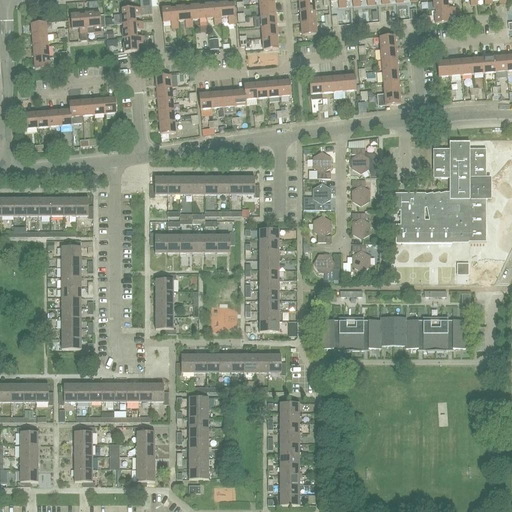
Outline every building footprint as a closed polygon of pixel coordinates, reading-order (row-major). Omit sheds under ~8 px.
[(330,0),(331,3),(339,2),(339,9),(346,9),(345,0),(330,0)] [(345,0),(346,9),(347,9),(346,2),(353,1),(354,8),(360,8),(359,0),(345,0)] [(435,0),(436,3),(434,3),(435,11),(449,10),(449,9),(448,2),(455,2),(454,0),(435,0)] [(300,14),(316,13),(315,2),(300,3),(300,14)] [(221,19),(220,5),(219,5),(219,7),(214,7),(214,6),(206,6),(207,20),(208,20),(214,20),(215,27),(222,26),(222,19),(221,19)] [(236,25),(235,8),(235,5),(228,6),(228,5),(220,5),(221,19),(222,19),(229,19),(229,25),(236,25)] [(260,6),(261,18),(276,16),(275,5),(260,6)] [(206,6),(205,6),(205,8),(200,8),(200,7),(191,8),(192,22),(193,22),(200,21),(201,28),(208,27),(208,20),(207,20),(206,6)] [(114,17),(115,26),(137,24),(137,23),(143,23),(136,23),(135,16),(152,15),(151,8),(122,10),(123,16),(114,17)] [(191,8),(191,9),(185,9),(185,8),(177,9),(178,23),(179,23),(186,22),(187,29),(194,28),(193,22),(192,22),(191,8)] [(162,10),(163,24),(172,23),(172,30),(180,29),(179,23),(178,23),(177,9),(176,9),(176,10),(171,11),(171,9),(162,10)] [(435,11),(435,12),(436,12),(437,17),(435,17),(436,26),(450,25),(450,17),(456,16),(456,9),(449,9),(449,10),(435,11)] [(301,26),(317,24),(316,13),(300,14),(301,26)] [(87,29),(88,29),(95,29),(95,36),(102,35),(101,15),(94,16),(94,14),(86,15),(87,29)] [(89,42),(88,29),(87,29),(86,15),(85,15),(85,17),(80,17),(80,16),(71,16),(73,31),(78,30),(79,36),(80,36),(80,43),(89,42)] [(262,29),(277,28),(276,16),(261,18),(262,29)] [(143,30),(143,23),(137,23),(137,24),(115,26),(123,25),(124,31),(122,31),(123,39),(138,38),(138,37),(137,37),(137,31),(143,30)] [(47,24),(32,26),(33,37),(48,36),(47,24)] [(302,37),(318,36),(317,24),(301,26),(302,37)] [(263,40),(278,39),(277,28),(262,29),(263,40)] [(48,36),(33,37),(34,48),(49,47),(48,36)] [(138,38),(123,39),(123,40),(124,39),(125,45),(123,45),(124,54),(139,53),(138,45),(145,44),(144,37),(138,37),(138,38)] [(395,37),(380,39),(381,50),(396,49),(395,37)] [(278,39),(263,40),(264,52),(279,51),(278,39)] [(223,49),(220,41),(210,45),(213,52),(223,49)] [(49,47),(34,48),(35,60),(50,59),(49,47)] [(396,49),(381,50),(382,62),(397,60),(396,49)] [(495,59),(496,74),(508,73),(506,58),(495,59)] [(50,59),(35,60),(36,71),(51,70),(50,59)] [(483,60),(485,75),(496,74),(495,59),(483,60)] [(397,60),(382,62),(383,73),(398,72),(397,60)] [(472,61),(473,76),(485,75),(483,60),(472,61)] [(461,62),(462,77),(473,76),(472,61),(461,62)] [(449,63),(450,78),(462,77),(461,62),(449,63)] [(438,64),(439,79),(450,78),(449,63),(438,64)] [(398,72),(383,73),(384,85),(399,83),(398,72)] [(157,90),(172,89),(171,77),(156,79),(157,90)] [(344,78),(345,93),(357,92),(356,77),(344,78)] [(345,93),(344,78),(333,79),(334,94),(345,93)] [(334,94),(333,79),(321,80),(323,95),(334,94)] [(323,95),(321,80),(310,81),(311,96),(323,95)] [(292,97),(291,82),(279,83),(281,98),(292,97)] [(281,98),(279,83),(268,84),(269,99),(281,98)] [(399,83),(384,85),(385,96),(400,95),(399,83)] [(269,99),(268,84),(256,85),(258,100),(269,99)] [(258,100),(256,85),(245,86),(247,107),(248,107),(247,101),(258,100)] [(247,107),(245,86),(245,92),(234,93),(235,108),(247,107)] [(158,102),(173,100),(172,89),(157,90),(158,102)] [(235,108),(234,93),(223,94),(224,109),(235,108)] [(224,109),(223,94),(211,95),(212,110),(219,110),(219,112),(217,112),(218,119),(225,119),(224,109)] [(212,110),(211,95),(200,96),(201,111),(212,110)] [(400,95),(385,96),(386,108),(401,106),(400,95)] [(106,116),(104,100),(93,101),(94,117),(106,116)] [(117,115),(116,100),(104,100),(106,116),(117,115)] [(159,113),(174,112),(173,100),(158,102),(159,113)] [(94,117),(93,101),(81,102),(83,118),(94,117)] [(83,118),(81,102),(70,103),(72,127),(73,127),(72,119),(83,118)] [(72,127),(70,103),(70,112),(59,113),(61,128),(72,127)] [(160,125),(175,123),(174,112),(159,113),(160,125)] [(49,129),(48,113),(37,114),(38,130),(49,129)] [(61,128),(59,113),(48,113),(49,129),(61,128)] [(38,130),(37,114),(25,115),(26,131),(38,130)] [(161,136),(176,135),(175,123),(160,125),(161,136)] [(396,195),(396,212),(401,212),(401,226),(396,226),(396,243),(396,245),(397,245),(454,245),(454,243),(470,243),(487,243),(487,201),(488,201),(488,180),(488,179),(487,179),(487,150),(470,151),(470,143),(469,143),(450,143),(450,151),(434,151),(434,180),(451,180),(451,193),(448,194),(447,193),(441,195),(440,194),(434,195),(433,194),(427,196),(426,195),(396,195)] [(358,150),(357,150),(353,150),(353,156),(358,156),(360,156),(354,160),(353,161),(353,166),(353,169),(354,171),(360,175),(362,175),(369,171),(372,178),(378,178),(378,169),(375,169),(375,155),(366,155),(366,150),(364,150),(358,150)] [(315,159),(314,160),(314,169),(315,170),(319,173),(321,174),(323,174),(330,170),(331,169),(331,161),(330,159),(323,155),(322,155),(315,159)] [(323,174),(321,174),(319,173),(309,172),(309,180),(318,180),(322,180),(326,180),(331,180),(331,174),(326,174),(323,174)] [(168,197),(168,179),(156,179),(156,187),(151,187),(151,199),(156,199),(156,197),(168,197)] [(181,197),(181,179),(168,179),(168,197),(181,197)] [(193,197),(193,179),(181,179),(181,197),(193,197)] [(205,197),(205,179),(193,179),(193,197),(205,197)] [(218,197),(218,179),(205,179),(205,197),(218,197)] [(230,197),(230,179),(218,179),(218,197),(230,197)] [(243,197),(243,179),(230,179),(230,197),(243,197)] [(260,199),(260,187),(255,187),(255,179),(243,179),(243,197),(255,197),(255,199),(260,199)] [(324,206),(324,205),(331,201),(331,200),(331,192),(330,190),(324,187),(322,187),(315,190),(314,192),(314,200),(315,202),(318,203),(318,212),(331,212),(331,206),(324,206)] [(361,188),(354,192),(353,194),(353,202),(354,203),(361,207),(362,207),(369,203),(370,202),(370,194),(369,192),(362,188),(361,188)] [(14,218),(14,200),(1,200),(1,218),(14,218)] [(26,218),(26,200),(14,200),(14,218),(26,218)] [(39,218),(39,200),(26,200),(26,218),(39,218)] [(51,218),(51,200),(39,200),(39,218),(51,218)] [(64,218),(64,200),(51,200),(51,218),(64,218)] [(76,218),(76,200),(64,200),(64,218),(76,218)] [(76,200),(76,218),(89,218),(89,220),(94,220),(94,208),(89,208),(89,200),(76,200)] [(331,224),(331,223),(324,219),(322,219),(315,223),(314,224),(314,232),(315,234),(322,238),(324,238),(330,234),(331,232),(331,224)] [(353,227),(353,235),(354,236),(361,240),(363,240),(369,236),(370,235),(370,227),(369,225),(363,221),(361,221),(354,225),(353,227)] [(260,242),(280,241),(280,231),(260,231),(260,242)] [(156,255),(168,255),(168,237),(156,237),(156,234),(151,234),(151,247),(156,247),(156,255)] [(235,247),(235,235),(230,235),(230,237),(218,237),(218,255),(230,255),(230,247),(235,247)] [(168,255),(181,255),(181,237),(168,237),(168,255)] [(181,255),(193,255),(193,237),(181,237),(181,255)] [(193,255),(206,255),(205,237),(193,237),(193,255)] [(206,255),(218,255),(218,237),(205,237),(206,255)] [(260,252),(280,252),(280,241),(260,242),(260,252)] [(62,259),(82,259),(82,248),(62,248),(62,259)] [(260,262),(280,262),(280,252),(260,252),(260,262)] [(361,273),(363,273),(369,269),(370,267),(370,259),(369,258),(363,254),(361,254),(354,258),(353,259),(353,267),(354,269),(361,273)] [(329,274),(330,273),(331,273),(334,273),(334,282),(341,282),(340,262),(334,262),(334,264),(330,258),(329,257),(321,257),(319,258),(315,265),(315,267),(319,273),(321,274),(329,274)] [(62,269),(82,269),(82,259),(62,259),(62,269)] [(260,272),(280,272),(280,262),(260,262),(260,272)] [(457,264),(457,285),(469,285),(469,264),(457,264)] [(62,279),(82,279),(82,269),(62,269),(62,279)] [(260,283),(280,283),(280,272),(260,272),(260,283)] [(176,276),(164,276),(164,281),(156,281),(156,294),(174,294),(174,281),(176,281),(176,276)] [(62,290),(82,290),(82,279),(62,279),(62,290)] [(260,293),(280,293),(280,283),(260,283),(260,293)] [(62,300),(82,300),(82,290),(62,290),(62,300)] [(260,303),(280,303),(280,293),(260,293),(260,303)] [(174,294),(156,294),(156,306),(174,306),(174,294)] [(323,295),(314,295),(315,307),(323,307),(323,295)] [(470,295),(462,295),(462,308),(470,308),(470,295)] [(202,310),(213,310),(213,301),(209,301),(209,296),(202,296),(202,310)] [(62,310),(82,310),(82,300),(62,300),(62,310)] [(260,313),(280,313),(280,303),(260,303),(260,313)] [(431,315),(444,314),(443,303),(431,303),(431,315)] [(174,306),(156,306),(156,319),(174,319),(174,306)] [(62,321),(82,320),(82,310),(62,310),(62,321)] [(202,327),(214,326),(213,312),(201,313),(202,327)] [(260,324),(280,324),(280,313),(260,313),(260,324)] [(174,319),(156,319),(156,332),(164,332),(164,336),(177,336),(177,332),(174,332),(174,319)] [(339,352),(351,352),(351,319),(339,319),(339,322),(321,322),(321,350),(334,350),(334,347),(339,347),(339,352)] [(351,319),(351,352),(364,352),(364,347),(368,347),(368,350),(381,350),(381,347),(381,322),(364,322),(364,319),(351,319)] [(381,347),(405,347),(405,322),(405,319),(381,319),(381,322),(381,347)] [(423,352),(435,352),(435,319),(423,319),(423,322),(405,322),(405,347),(405,350),(418,350),(418,347),(423,347),(423,352)] [(435,319),(435,352),(448,352),(448,347),(453,347),(453,350),(466,350),(466,322),(448,322),(448,319),(435,319)] [(62,331),(82,331),(82,320),(62,321),(62,331)] [(260,334),(280,334),(280,324),(260,324),(260,334)] [(62,341),(82,341),(82,331),(62,331),(62,341)] [(62,344),(62,351),(82,351),(82,341),(62,341),(62,344)] [(244,375),(244,356),(232,357),(232,375),(244,375)] [(244,356),(244,375),(257,375),(256,356),(244,356)] [(256,356),(257,375),(269,375),(269,356),(256,356)] [(286,377),(286,364),(281,364),(281,356),(269,356),(269,375),(281,375),(281,377),(286,377)] [(194,375),(194,357),(182,357),(182,365),(177,365),(177,377),(182,377),(182,375),(194,375)] [(194,357),(194,375),(207,375),(207,357),(194,357)] [(207,357),(207,375),(219,375),(219,357),(207,357)] [(219,357),(219,375),(232,375),(232,357),(219,357)] [(0,404),(12,404),(12,386),(0,386),(0,404)] [(24,404),(24,386),(12,386),(12,404),(24,404)] [(37,404),(37,386),(24,386),(24,404),(37,404)] [(54,407),(54,394),(49,394),(49,386),(37,386),(37,404),(49,404),(49,407),(54,407)] [(77,404),(77,386),(65,386),(65,394),(60,394),(60,407),(65,407),(65,404),(77,404)] [(90,404),(90,386),(77,386),(77,404),(90,404)] [(102,404),(102,386),(90,386),(90,404),(102,404)] [(115,404),(115,386),(102,386),(102,404),(115,404)] [(127,404),(127,386),(115,386),(115,404),(127,404)] [(140,404),(140,386),(127,386),(127,404),(140,404)] [(152,404),(152,386),(140,386),(140,404),(152,404)] [(169,407),(169,394),(165,394),(165,386),(152,386),(152,404),(164,404),(164,407),(169,407)] [(189,410),(209,410),(209,399),(189,399),(189,410)] [(280,415),(300,415),(300,405),(280,405),(280,415)] [(189,420),(209,420),(209,410),(189,410),(189,420)] [(280,426),(300,426),(300,415),(280,415),(280,426)] [(189,430),(209,430),(209,420),(189,420),(189,430)] [(280,436),(300,436),(300,426),(280,426),(280,436)] [(21,447),(39,447),(39,434),(31,434),(31,429),(18,429),(18,434),(21,435),(21,447)] [(75,447),(93,447),(93,434),(95,434),(95,429),(83,429),(83,434),(75,434),(75,447)] [(137,446),(155,446),(155,434),(147,434),(147,429),(134,429),(134,434),(137,434),(137,446)] [(189,440),(209,440),(209,430),(189,430),(189,440)] [(280,446),(300,446),(300,436),(280,436),(280,446)] [(189,451),(209,451),(209,440),(189,440),(189,451)] [(155,459),(155,446),(137,446),(137,459),(155,459)] [(280,456),(300,456),(300,446),(280,446),(280,456)] [(39,459),(39,447),(21,447),(21,459),(39,459)] [(93,447),(75,447),(75,459),(93,459),(93,447)] [(189,461),(209,461),(209,451),(189,451),(189,461)] [(280,467),(300,467),(300,456),(280,456),(280,467)] [(39,472),(39,459),(21,459),(21,472),(39,472)] [(75,472),(93,472),(93,459),(75,459),(75,472)] [(155,471),(155,459),(137,459),(137,471),(155,471)] [(189,471),(209,471),(209,461),(189,461),(189,471)] [(280,477),(300,477),(300,467),(280,467),(280,477)] [(155,484),(155,471),(137,471),(137,484),(134,484),(134,489),(147,489),(147,484),(155,484)] [(189,482),(209,482),(209,471),(189,471),(189,482)] [(39,484),(39,472),(21,472),(21,484),(18,484),(18,489),(31,489),(31,484),(39,484)] [(83,489),(96,489),(96,484),(93,484),(93,472),(75,472),(75,484),(83,484),(83,489)] [(280,487),(300,487),(300,477),(280,477),(280,487)] [(280,497),(300,497),(300,487),(280,487),(280,497)] [(280,508),(300,508),(300,497),(280,497),(280,508)] [(306,498),(307,506),(318,505),(317,497),(306,498)]
